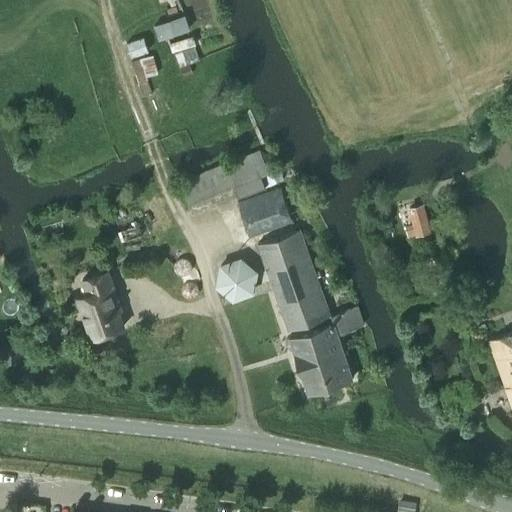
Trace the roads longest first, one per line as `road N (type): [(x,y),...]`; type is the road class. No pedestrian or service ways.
road 1 (tertiary): [(511,508),(307,450),(0,413)]
road 2 (residential): [(187,511),(4,486),(0,498)]
